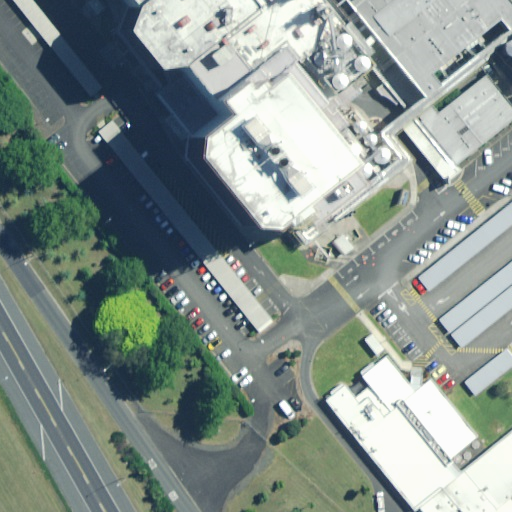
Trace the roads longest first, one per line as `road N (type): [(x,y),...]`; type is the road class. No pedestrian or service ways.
road 1 (secondary): [(0,244),(190,511)]
road 2 (secondary): [(110,511),(0,316)]
